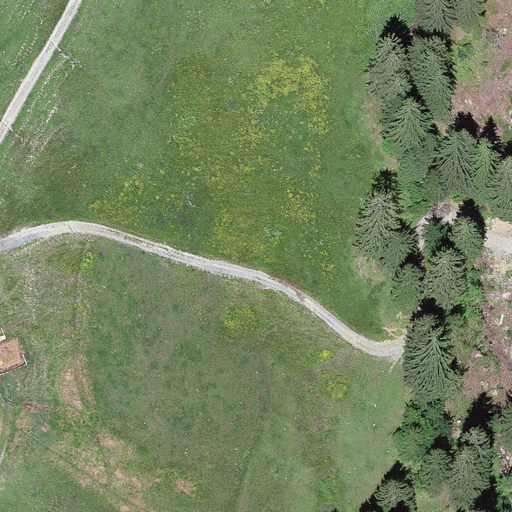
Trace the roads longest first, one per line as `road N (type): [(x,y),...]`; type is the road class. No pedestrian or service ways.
road 1 (track): [(511,247),(465,223),(439,221),(427,335),(394,352),(356,344),(296,301),(244,279),(103,231),(44,234),(0,253)]
road 2 (track): [(0,132),(71,0)]
